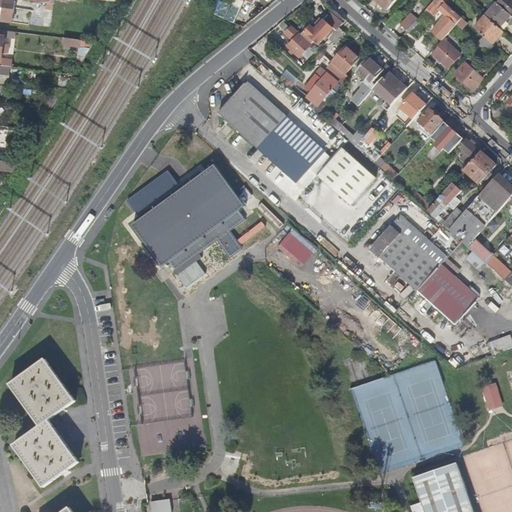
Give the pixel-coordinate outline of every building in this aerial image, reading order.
[(16,1),(0,0),(0,21),(13,23),(16,1)] [(376,0),(388,10),(396,0),(376,0)] [(435,0),(435,1),(426,10),(428,12),(431,9),(433,10),(437,5),(440,7),(438,10),(445,17),(432,32),(443,41),(450,32),(462,18),(445,3),(441,0),(435,0)] [(511,1),(510,0),(502,0),(500,3),(511,14),(511,1)] [(499,28),(510,15),(497,3),(485,16),(499,28)] [(337,29),(344,23),(333,11),(326,18),(337,29)] [(416,19),(409,13),(399,24),(406,30),(416,19)] [(485,16),(474,28),(483,36),(491,44),(503,31),(499,28),(485,16)] [(311,26),(302,35),(312,44),(315,41),(319,44),(333,28),(324,20),(315,30),(311,26)] [(311,43),(292,27),(286,34),(296,43),(293,47),(300,54),(311,43)] [(345,34),(338,28),(330,38),(337,44),(345,34)] [(82,40),(64,38),(63,45),(81,47),(82,40)] [(456,52),(445,42),(433,56),(449,70),(455,62),(453,61),(458,57),(454,54),(456,52)] [(347,46),(333,62),(341,69),(342,68),(346,72),(360,57),(347,46)] [(366,84),(372,89),(373,89),(374,88),(382,78),(390,69),(386,65),(382,69),(368,58),(356,72),(365,80),(364,81),(366,84)] [(312,91),(307,97),(318,107),(333,89),(337,93),(343,86),(350,78),(345,74),(333,63),(329,68),(341,79),(338,83),(328,74),(322,81),(317,76),(307,87),(312,91)] [(482,78),(465,63),(455,75),(472,90),(482,78)] [(11,67),(0,65),(0,72),(10,74),(11,67)] [(322,69),(317,76),(322,81),(328,74),(322,69)] [(387,111),(407,89),(390,74),(385,80),(382,78),(374,88),(386,99),(381,106),(387,111)] [(332,161),(246,84),(220,115),(305,192),(319,176),(332,161)] [(357,105),(372,89),(366,84),(352,100),(357,105)] [(412,94),(400,108),(413,119),(425,105),(412,94)] [(413,119),(400,108),(396,112),(409,123),(413,119)] [(319,114),(325,119),(329,114),(323,109),(319,114)] [(442,121),(429,109),(418,121),(432,133),(442,121)] [(360,142),(341,125),(337,130),(349,141),(355,147),(360,142)] [(374,138),(369,132),(360,142),(355,147),(374,163),(377,160),(379,158),(366,147),(374,138)] [(465,163),(468,166),(472,160),(471,159),(478,151),(466,140),(459,148),(461,149),(458,152),(464,156),(465,154),(470,157),(465,163)] [(332,161),(319,176),(352,206),(377,178),(343,148),(332,161)] [(496,166),(480,152),(472,160),(468,166),(465,168),(481,183),(486,176),(489,179),(494,173),(491,171),(496,166)] [(388,169),(377,160),(374,163),(385,173),(388,169)] [(215,165),(133,226),(163,267),(170,262),(176,270),(169,275),(183,293),(264,233),(251,215),(244,220),(238,212),(245,207),(215,165)] [(460,191),(452,183),(431,207),(427,211),(448,230),(459,218),(480,195),(481,196),(499,175),(497,174),(480,194),(478,192),(461,211),(458,208),(446,222),(438,216),(460,191)] [(481,196),(498,211),(511,195),(511,186),(499,175),(481,196)] [(146,202),(140,193),(129,200),(138,213),(144,209),(141,205),(146,202)] [(431,207),(415,193),(411,197),(427,211),(431,207)] [(447,258),(400,215),(371,249),(418,292),(439,268),(442,264),(447,258)] [(455,236),(466,223),(459,218),(448,230),(455,236)] [(469,220),(466,223),(455,236),(461,242),(467,247),(481,230),(469,220)] [(490,261),(487,265),(504,280),(507,277),(490,261)] [(480,298),(442,264),(439,268),(476,302),(480,298)] [(476,302),(439,268),(418,292),(456,326),(476,302)] [(511,334),(511,331),(477,341),(479,349),(466,352),(468,358),(478,355),(478,356),(511,346),(511,334)] [(76,402),(46,360),(11,385),(41,427),(14,446),(44,488),(79,463),(49,421),(76,402)] [(502,404),(495,383),(483,387),(485,393),(498,405),(502,404)] [(485,393),(491,411),(494,410),(493,407),(498,405),(485,393)] [(474,511),(458,463),(414,478),(422,503),(411,506),(413,511),(474,511)] [(172,511),(170,500),(151,503),(152,511),(172,511)]
